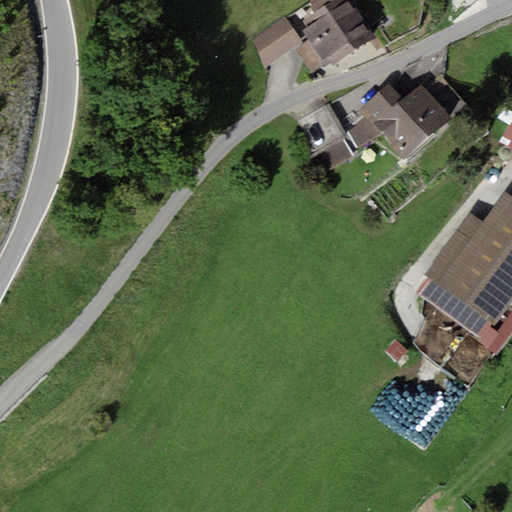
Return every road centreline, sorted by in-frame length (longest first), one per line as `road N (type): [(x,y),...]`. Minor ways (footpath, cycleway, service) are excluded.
road 1 (residential): [(511,6),(286,103),(232,137),(82,324),(0,402)]
road 2 (tertiary): [(53,0),(59,122),(39,197),(0,280)]
